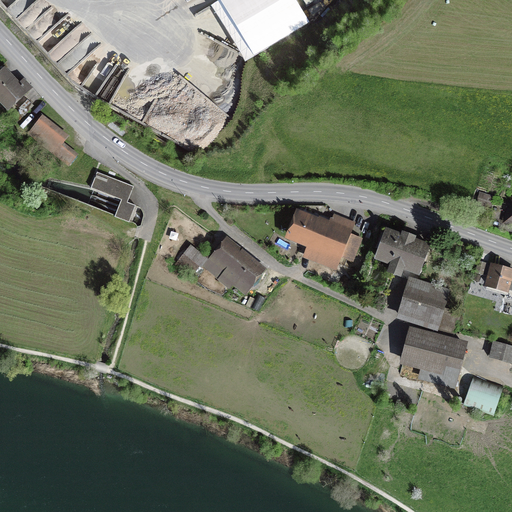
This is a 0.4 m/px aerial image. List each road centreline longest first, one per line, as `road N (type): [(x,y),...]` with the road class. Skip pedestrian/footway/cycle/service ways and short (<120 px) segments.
road 1 (tertiary): [(511,249),(361,196),(201,187),(104,138)]
road 2 (track): [(511,385),(491,377),(473,342),(384,319),(254,253),(205,208),(201,187)]
road 3 (tertiary): [(104,138),(0,32)]
road 4 (unclassified): [(147,238),(153,216),(144,191),(104,157),(104,138)]
